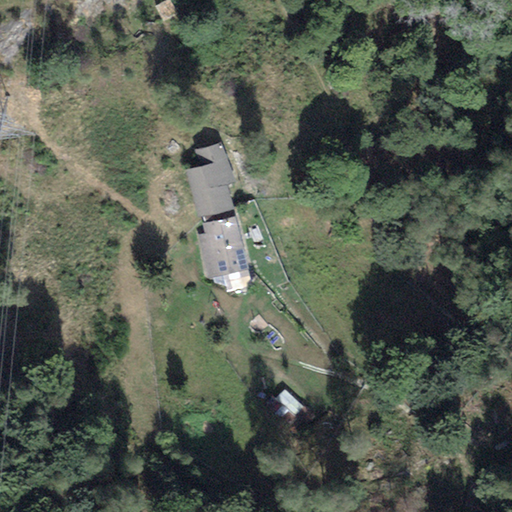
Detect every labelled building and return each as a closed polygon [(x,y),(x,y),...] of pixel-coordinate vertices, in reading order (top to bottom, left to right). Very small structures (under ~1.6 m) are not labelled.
[(170,0),(166,0),(154,8),(163,22),(178,13),(170,0)] [(194,150),(199,167),(226,159),(221,142),(194,150)] [(185,171),(191,194),(226,185),(234,183),(226,159),(199,167),(185,171)] [(233,209),(226,185),(191,194),(197,218),(233,209)] [(235,217),(201,224),(204,235),(195,237),(198,252),(241,242),(235,217)] [(198,252),(205,279),(248,268),(241,242),(198,252)] [(306,410),(283,389),(268,406),(291,426),(306,410)]
